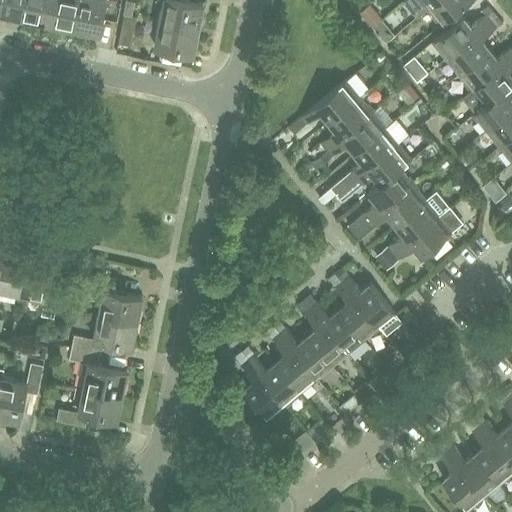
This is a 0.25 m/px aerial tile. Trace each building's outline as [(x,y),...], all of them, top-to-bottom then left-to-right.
[(0,0),(0,12),(22,17),(25,0),(0,0)] [(48,23),(52,0),(25,0),(22,17),(48,23)] [(73,28),(78,0),(52,0),(48,23),(73,28)] [(78,0),(73,28),(99,34),(106,0),(78,0)] [(135,1),(130,0),(127,0),(125,13),(133,15),(135,1)] [(186,0),(164,0),(160,20),(199,28),(204,3),(186,0)] [(417,16),(428,7),(435,0),(404,0),(417,16)] [(435,0),(428,7),(441,23),(469,0),(435,0)] [(491,19),(497,14),(488,3),(482,8),(485,13),(491,19)] [(125,13),(119,42),(131,44),(137,16),(125,13)] [(446,56),(491,19),(485,13),(471,24),(463,15),(433,40),(446,56)] [(497,14),(491,19),(497,26),(503,21),(497,14)] [(459,72),(489,47),(482,38),(497,26),(491,19),(446,56),(459,72)] [(194,53),(199,28),(160,20),(155,45),(194,53)] [(472,88),(511,54),(511,44),(497,56),(489,47),(459,72),(472,88)] [(511,81),(511,74),(508,70),(511,66),(511,54),(472,88),(485,103),(485,104),(511,81)] [(329,120),(359,94),(346,78),(300,115),(306,122),(321,110),(329,120)] [(487,129),(511,108),(511,96),(510,95),(511,92),(511,81),(485,104),(485,103),(474,113),(487,129)] [(327,147),(372,110),(359,94),(329,120),(336,128),(321,140),(327,147)] [(500,145),(511,134),(511,108),(487,129),(500,145)] [(355,151),(385,126),(372,110),(327,147),(310,161),(316,168),(347,142),(355,151)] [(353,178),(398,141),(385,126),(355,151),(362,160),(331,185),(337,192),(353,178)] [(511,159),(511,134),(500,145),(511,159)] [(327,147),(321,140),(321,141),(311,149),(316,156),(326,147),(327,147)] [(400,166),(400,167),(411,158),(398,141),(353,178),(337,192),(342,199),(373,173),(380,182),(400,166)] [(413,182),(400,167),(400,166),(380,182),(369,191),(377,200),(348,224),(354,231),(413,182)] [(395,223),(426,197),(413,182),(354,231),(359,237),(388,214),(395,223)] [(388,244),(394,251),(439,213),(449,205),(436,189),(426,197),(395,223),(403,232),(388,244)] [(508,208),(511,204),(511,199),(507,193),(502,196),(497,201),(499,203),(504,208),(505,209),(505,210),(508,208)] [(449,205),(439,213),(394,251),(400,257),(414,245),(422,255),(452,230),(452,229),(462,221),(449,205)] [(383,260),(394,251),(388,244),(377,253),(383,260)] [(0,289),(19,294),(27,254),(2,249),(0,259),(0,289)] [(394,251),(383,260),(388,267),(400,257),(394,251)] [(65,268),(53,265),(54,260),(27,254),(19,294),(44,299),(41,314),(54,316),(65,268)] [(349,274),(342,266),(335,272),(342,280),(349,274)] [(99,313),(138,321),(143,296),(113,290),(116,278),(87,272),(85,284),(93,286),(91,297),(102,300),(99,313)] [(329,277),(336,286),(342,280),(335,272),(329,277)] [(349,274),(342,280),(379,325),(387,334),(403,320),(370,281),(361,289),(349,274)] [(364,338),(379,325),(342,280),(336,286),(348,300),(338,307),(364,338)] [(318,300),(311,292),(304,298),(311,306),(318,300)] [(311,306),(304,298),(297,303),(304,312),(311,306)] [(364,338),(338,307),(330,315),(318,300),(311,306),(348,351),(364,338)] [(332,364),(348,351),(311,306),(304,312),(316,326),(307,334),(332,364)] [(132,346),(138,321),(99,313),(94,337),(75,333),(72,345),(101,351),(103,339),(132,346)] [(272,323),(279,332),(286,326),(279,318),(272,323)] [(266,329),(273,338),(279,332),(272,323),(266,329)] [(332,364),(307,334),(298,341),(286,326),(279,332),(317,377),(332,364)] [(39,327),(37,338),(49,340),(51,330),(39,327)] [(301,390),(317,377),(279,332),(273,338),(285,352),(276,360),(301,390)] [(241,349),(248,358),(255,352),(248,344),(241,349)] [(98,363),(101,351),(72,345),(70,357),(83,360),(81,369),(84,373),(86,374),(84,386),(122,394),(128,369),(98,363)] [(248,358),(241,349),(234,355),(241,364),(248,358)] [(301,390),(276,360),(267,367),(255,352),(248,358),(285,403),(301,390)] [(269,416),(285,403),(248,358),(241,364),(253,378),(244,386),(269,416)] [(2,376),(0,385),(0,415),(20,419),(26,390),(39,393),(45,364),(31,362),(27,381),(2,376)] [(510,398),(511,396),(511,386),(510,383),(503,389),(510,398)] [(117,419),(122,394),(84,386),(79,410),(59,406),(57,418),(85,424),(88,413),(117,419)] [(510,398),(503,389),(496,394),(503,403),(510,398)] [(511,432),(511,399),(510,398),(503,403),(511,413),(511,420),(506,425),(511,432)] [(479,424),(485,418),(478,409),(471,415),(479,424)] [(471,415),(465,420),(472,429),(479,424),(471,415)] [(511,432),(506,425),(497,432),(485,418),(479,424),(511,464),(511,432)] [(500,482),(511,471),(511,464),(479,424),(472,429),(484,443),(475,451),(500,482)] [(447,449),(454,444),(447,435),(440,441),(447,449)] [(440,441),(433,446),(440,455),(447,449),(440,441)] [(500,482),(475,451),(466,458),(454,444),(447,449),(484,494),(500,482)] [(468,508),(484,494),(447,449),(440,455),(452,469),(443,477),(468,508)]
